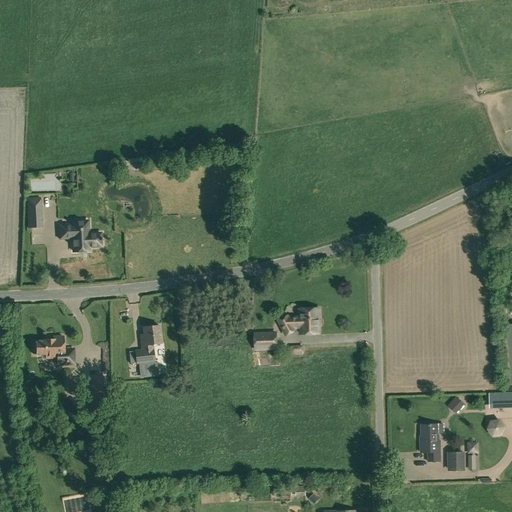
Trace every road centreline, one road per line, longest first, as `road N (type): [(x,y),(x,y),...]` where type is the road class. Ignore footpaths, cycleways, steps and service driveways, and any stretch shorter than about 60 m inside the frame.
road 1 (unclassified): [(0,297),(213,275),(373,235)]
road 2 (unclassified): [(382,511),(373,235)]
road 3 (unclassified): [(373,235),(511,169)]
